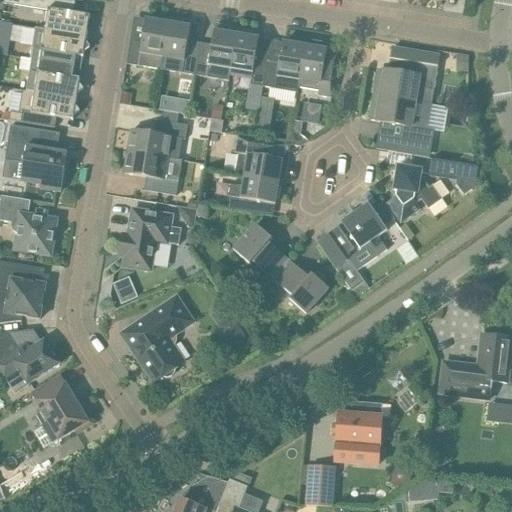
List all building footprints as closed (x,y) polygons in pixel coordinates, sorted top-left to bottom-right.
[(45,30),(87,37),(88,30),(89,31),(90,30),(91,30),(92,29),(93,28),(93,27),(94,25),(93,24),(93,22),(92,21),(91,21),(89,20),(90,16),(69,13),(70,1),(74,1),(74,2),(76,3),(76,1),(68,0),(4,0),(4,3),(48,10),(45,30)] [(163,58),(160,70),(173,72),(182,74),(195,76),(199,49),(187,47),(191,22),(169,18),(168,24),(163,58)] [(160,71),(162,58),(168,24),(146,20),(143,40),(131,38),(132,34),(133,33),(132,32),(126,65),(160,71)] [(12,24),(1,22),(0,25),(0,54),(7,56),(12,24)] [(199,49),(195,76),(207,78),(229,82),(230,76),(237,29),(215,26),(211,51),(199,49)] [(83,58),(84,52),(90,48),(87,45),(86,43),(87,37),(45,30),(36,29),(33,48),(31,60),(40,62),(60,65),(62,54),(83,58)] [(237,29),(230,76),(251,79),(250,85),(255,86),(263,88),(267,61),(255,59),(260,33),(237,29)] [(267,61),(263,88),(275,90),(297,93),(298,87),(305,47),(300,46),(300,43),(288,41),(288,44),(283,43),(279,63),(267,61)] [(305,47),(298,87),(320,91),(319,97),(331,99),(337,67),(336,67),(336,68),(335,72),(324,70),(328,45),(306,41),(305,47)] [(379,71),(375,96),(394,99),(415,103),(418,89),(434,92),(435,87),(438,67),(440,55),(412,50),(408,75),(385,71),(385,72),(379,71)] [(468,57),(456,57),(456,73),(468,73),(468,57)] [(77,94),(83,90),(79,84),(80,79),(58,76),(60,65),(40,62),(31,60),(29,72),(26,91),(32,92),(76,100),(77,94)] [(32,92),(26,91),(26,92),(22,91),(18,114),(10,113),(9,121),(55,129),(55,128),(54,127),(54,128),(53,128),(50,128),(52,117),(73,121),(74,116),(79,112),(75,106),(76,100),(32,92)] [(122,93),(120,105),(130,106),(131,94),(122,93)] [(375,96),(370,121),(377,122),(377,123),(403,127),(399,149),(418,152),(419,143),(431,145),(434,132),(426,130),(427,121),(430,105),(415,103),(394,99),(375,96)] [(158,109),(178,111),(180,100),(160,98),(158,109)] [(181,101),(179,115),(188,116),(190,102),(181,101)] [(214,106),(212,119),(222,121),(224,108),(214,106)] [(209,132),(211,121),(200,119),(199,125),(203,131),(209,132)] [(211,120),(210,132),(222,134),(224,122),(211,120)] [(128,153),(167,159),(179,161),(182,140),(185,141),(188,126),(183,126),(163,122),(161,136),(132,131),(128,153)] [(67,153),(37,148),(40,131),(11,126),(7,152),(19,154),(17,163),(24,164),(21,181),(42,185),(41,189),(61,192),(67,153)] [(308,142),(292,128),(289,145),(301,147),(308,142)] [(234,175),(244,177),(279,183),(285,180),(288,162),(263,158),(265,146),(269,147),(270,147),(270,146),(238,141),(236,153),(238,154),(234,175)] [(167,159),(128,153),(124,175),(153,179),(151,193),(171,196),(176,197),(178,182),(164,180),(167,159)] [(432,160),(429,176),(457,181),(476,184),(478,168),(432,160)] [(422,171),(398,167),(394,191),(397,191),(396,197),(387,204),(401,224),(421,210),(417,204),(422,201),(428,210),(442,200),(432,186),(429,188),(421,177),(422,171)] [(228,197),(226,210),(239,212),(255,215),(259,215),(259,214),(258,214),(258,215),(255,214),(253,214),(255,202),(275,205),(276,200),(279,200),(281,188),(278,188),(279,183),(244,177),(243,187),(230,185),(228,197)] [(31,202),(1,197),(0,205),(0,221),(11,223),(11,228),(14,233),(18,233),(15,251),(50,256),(54,236),(53,233),(50,232),(52,221),(28,217),(31,202)] [(189,201),(188,209),(197,211),(198,205),(198,202),(189,201)] [(351,216),(341,223),(360,250),(361,252),(349,260),(357,272),(386,251),(382,244),(378,238),(387,232),(384,228),(394,221),(383,204),(373,211),(370,207),(362,211),(356,216),(353,219),(351,216)] [(197,211),(196,218),(205,219),(207,206),(198,205),(197,211)] [(179,213),(189,228),(193,229),(196,211),(179,208),(179,213)] [(123,235),(119,257),(125,258),(123,268),(143,271),(151,272),(156,243),(168,245),(179,246),(181,230),(170,228),(172,217),(152,214),(133,210),(128,236),(123,235)] [(272,280),(289,261),(269,243),(271,241),(272,240),(256,226),(233,251),(250,266),(253,262),(272,280)] [(369,289),(330,234),(317,244),(356,298),(369,289)] [(289,261),(272,280),(292,297),(290,301),(306,315),(329,290),(312,275),(311,276),(312,276),(309,279),(289,261)] [(34,269),(0,262),(0,325),(21,322),(22,317),(40,320),(46,285),(31,283),(34,269)] [(175,369),(184,364),(173,347),(176,342),(175,336),(193,324),(176,298),(126,332),(122,335),(141,364),(154,384),(163,378),(167,378),(171,377),(175,373),(175,369)] [(232,316),(217,326),(230,347),(245,337),(232,316)] [(18,350),(8,334),(0,334),(0,372),(5,381),(19,372),(28,386),(60,365),(44,342),(30,351),(26,345),(18,350)] [(509,362),(511,361),(511,346),(511,339),(500,338),(499,335),(490,334),(488,336),(482,336),(478,368),(444,364),(440,394),(490,400),(492,383),(507,384),(509,362)] [(366,366),(357,372),(362,379),(371,373),(366,366)] [(60,376),(46,384),(43,387),(31,393),(31,394),(41,412),(36,415),(43,427),(34,432),(44,449),(53,444),(74,432),(76,435),(94,425),(83,407),(80,409),(60,376)] [(339,415),(335,463),(377,466),(378,455),(379,446),(380,446),(382,406),(352,403),(351,416),(339,415)] [(511,424),(511,405),(485,404),(484,423),(511,424)] [(447,463),(428,451),(424,478),(447,463)] [(309,467),(307,507),(332,508),(334,469),(309,467)] [(180,502),(176,511),(217,511),(228,484),(208,478),(199,484),(184,493),(180,502)] [(230,480),(228,484),(217,511),(247,511),(239,509),(248,488),(230,480)] [(439,494),(452,495),(452,483),(440,482),(439,494)]
